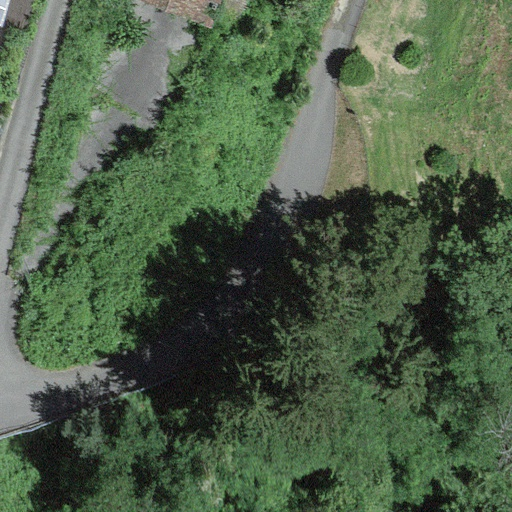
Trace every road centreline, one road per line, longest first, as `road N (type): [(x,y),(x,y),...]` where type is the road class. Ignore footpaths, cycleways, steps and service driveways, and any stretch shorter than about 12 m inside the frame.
road 1 (residential): [(362,0),(252,258),(158,353),(61,390),(30,393),(0,382)]
road 2 (residential): [(0,239),(55,0)]
